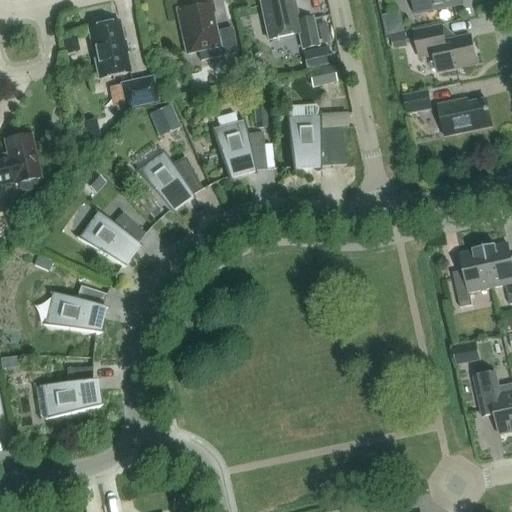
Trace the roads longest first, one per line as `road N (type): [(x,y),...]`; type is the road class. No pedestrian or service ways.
road 1 (residential): [(133,437),(132,361),(141,319),(178,259),(240,217),(380,209)]
road 2 (residential): [(337,0),(380,209)]
road 3 (residential): [(133,437),(106,464),(0,486)]
road 4 (residential): [(380,209),(511,180)]
road 5 (residential): [(219,511),(203,460),(133,437)]
